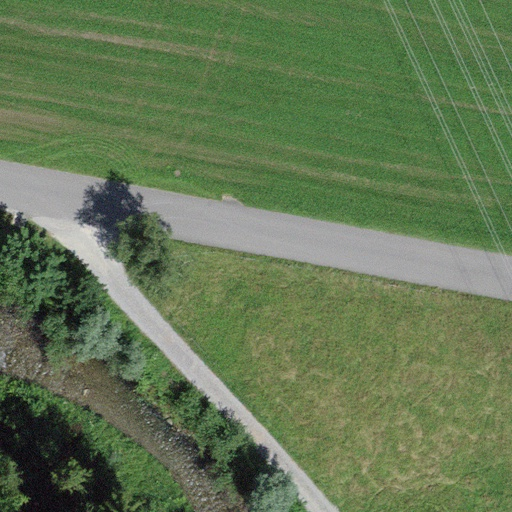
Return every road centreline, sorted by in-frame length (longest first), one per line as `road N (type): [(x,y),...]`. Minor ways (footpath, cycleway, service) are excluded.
road 1 (unclassified): [(0,183),(511,280)]
road 2 (track): [(324,511),(40,190)]
